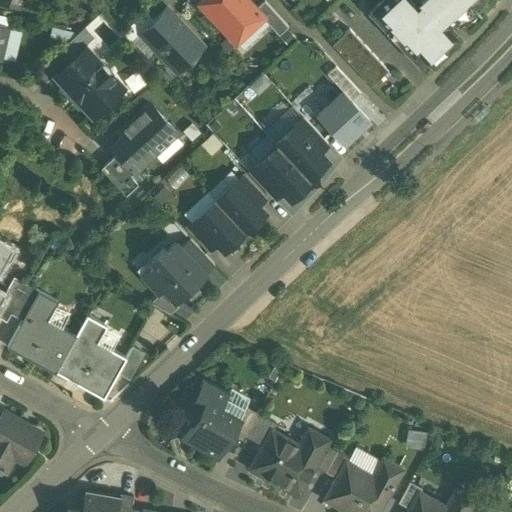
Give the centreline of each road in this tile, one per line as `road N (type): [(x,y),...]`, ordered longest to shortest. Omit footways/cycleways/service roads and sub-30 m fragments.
road 1 (residential): [(511,33),(103,435)]
road 2 (residential): [(103,435),(251,511)]
